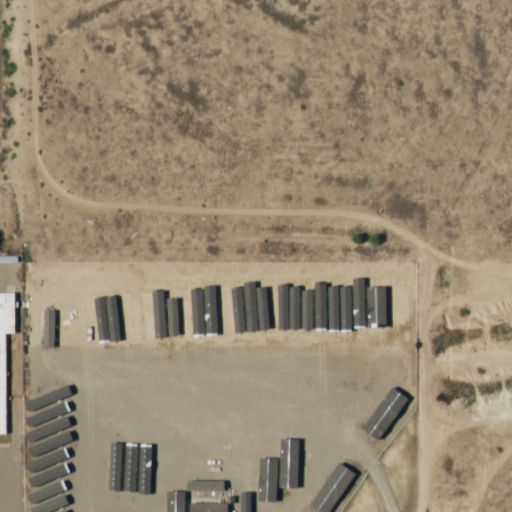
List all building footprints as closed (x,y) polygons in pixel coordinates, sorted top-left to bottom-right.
[(0,432),(4,433),(4,332),(13,332),(12,291),(0,290),(0,432)] [(169,359),(179,359),(179,322),(169,322),(169,359)] [(356,387),(341,377),(318,410),(333,420),(356,387)] [(212,431),(210,381),(186,382),(187,431),(212,431)] [(355,428),(373,397),(358,387),(339,418),(355,428)] [(339,460),(308,444),(300,460),(331,476),(339,460)] [(66,467),(60,448),(24,459),(29,477),(66,467)] [(60,490),(54,473),(24,483),(30,500),(60,490)] [(164,475),(164,511),(181,511),(182,475),(164,475)] [(59,511),(62,510),(54,495),(23,511),(59,511)] [(225,511),(226,502),(187,502),(186,511),(225,511)]
